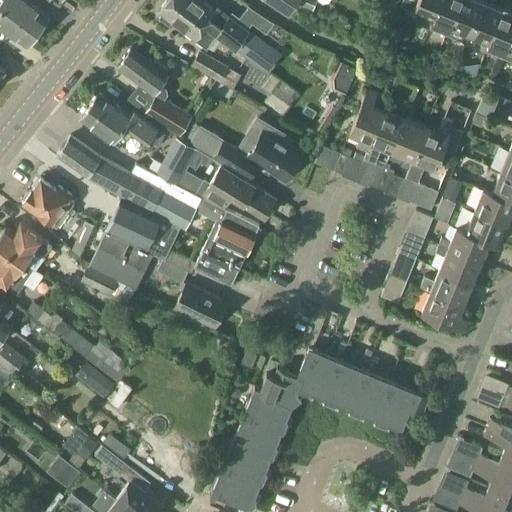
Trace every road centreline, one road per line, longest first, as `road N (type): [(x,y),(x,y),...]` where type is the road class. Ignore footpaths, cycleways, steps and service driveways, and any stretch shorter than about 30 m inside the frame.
road 1 (residential): [(362,311),(309,286),(303,274),(336,194),(348,188),(390,204),(398,217)]
road 2 (residential): [(0,147),(115,0)]
road 3 (residential): [(303,511),(325,458),(339,449),(423,479)]
road 4 (residential): [(472,362),(423,479)]
road 5 (residential): [(472,362),(362,311)]
